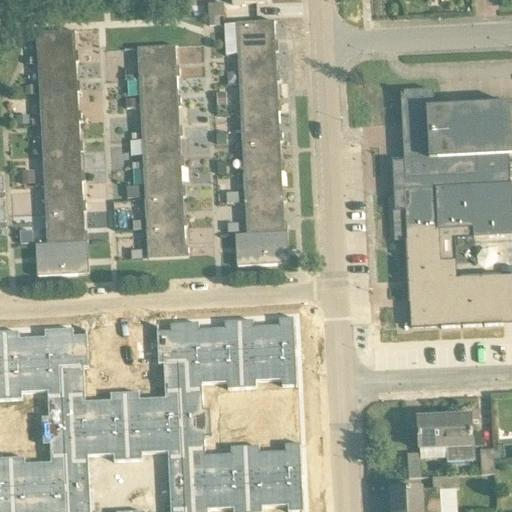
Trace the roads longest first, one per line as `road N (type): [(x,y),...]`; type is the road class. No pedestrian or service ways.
road 1 (unknown): [(217,293),(217,459),(276,461),(285,446),(277,289)]
road 2 (residential): [(334,379),(322,42)]
road 3 (residential): [(322,42),(511,33)]
road 4 (residential): [(334,379),(511,375)]
road 5 (residential): [(341,511),(334,379)]
